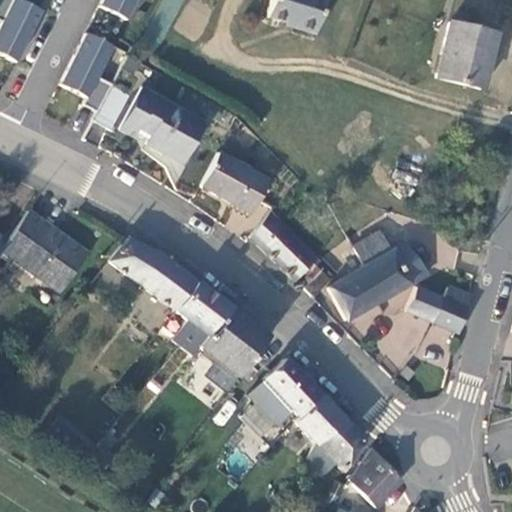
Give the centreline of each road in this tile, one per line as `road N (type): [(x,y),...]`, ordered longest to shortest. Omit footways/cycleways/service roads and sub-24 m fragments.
road 1 (secondary): [(10,141),(210,251),(434,452)]
road 2 (tertiary): [(511,218),(466,395),(434,452)]
road 3 (residential): [(79,0),(10,141)]
